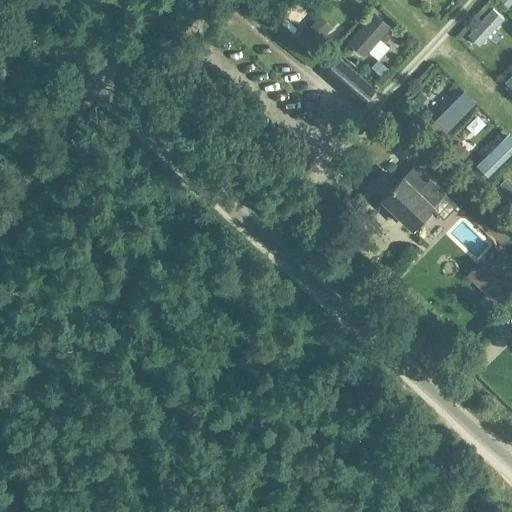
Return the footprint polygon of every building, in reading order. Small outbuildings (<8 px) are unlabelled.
[(327,0),(302,0),(302,1),(314,13),(327,0)] [(363,57),(369,52),(380,39),(382,41),(386,41),(391,35),(391,31),(388,29),(390,27),(374,12),(347,43),(363,57)] [(321,16),(320,17),(309,28),(319,38),(331,27),(321,16)] [(375,89),(369,83),(338,56),(323,74),(360,107),(376,89),(375,89)] [(387,68),(378,61),(372,68),(380,76),(387,68)] [(427,99),(421,93),(413,100),(419,106),(427,99)] [(443,137),(472,108),(467,101),(461,97),(432,126),(443,137)] [(487,176),(511,150),(511,146),(504,139),(478,166),(487,176)] [(463,162),(472,153),(461,142),(452,151),(463,162)] [(344,159),(335,168),(342,175),(350,166),(344,159)] [(416,164),(377,204),(396,222),(399,219),(413,232),(424,220),(426,222),(433,215),(430,213),(433,210),(443,221),(457,206),(445,194),(446,192),(416,164)] [(511,186),(504,178),(493,190),(511,209),(511,186)] [(501,257),(490,268),(497,275),(508,264),(501,257)] [(480,261),(466,275),(484,294),(478,300),(492,312),(511,290),(511,280),(510,278),(505,284),(480,261)]
